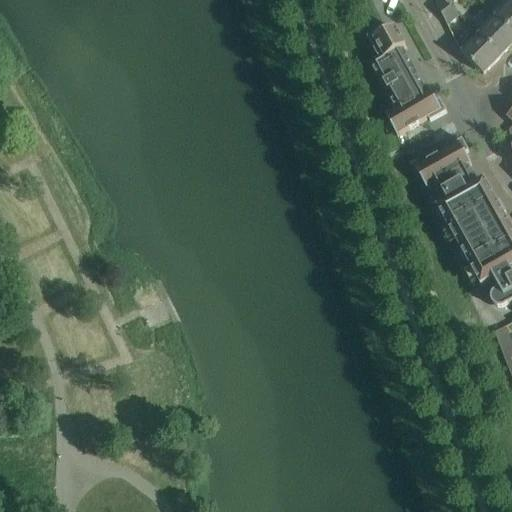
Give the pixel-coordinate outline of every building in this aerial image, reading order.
[(459,17),(449,8),(442,1),(437,6),(447,27),(459,17)] [(511,2),(497,19),(511,33),(511,2)] [(511,47),(511,33),(497,19),(480,37),(502,58),(511,47)] [(380,35),(369,41),(379,59),(369,64),(372,70),(372,71),(372,72),(373,71),(376,77),(376,78),(376,79),(377,78),(391,103),(390,103),(391,104),(395,110),(394,110),(395,112),(386,117),(398,138),(426,122),(429,121),(430,123),(447,114),(441,102),(437,104),(431,93),(427,94),(424,88),(425,87),(423,85),(423,86),(419,80),(420,79),(418,76),(417,76),(414,70),(415,70),(413,66),(412,66),(408,61),(409,60),(408,58),(407,58),(403,52),(407,50),(404,45),(398,35),(399,35),(396,30),(387,35),(382,38),(380,35)] [(502,58),(480,37),(462,55),(484,76),(502,58)] [(509,308),(511,306),(511,245),(508,238),(511,235),(511,229),(510,226),(505,218),(502,211),(500,209),(494,213),(486,199),(493,196),(491,193),(492,193),(488,187),(485,182),(478,186),(476,182),(477,182),(476,180),(475,180),(472,174),(473,174),(472,171),(471,172),(469,169),(472,167),(465,155),(469,153),(463,142),(446,151),(447,153),(416,171),(428,192),(433,189),(434,190),(433,191),(434,192),(435,191),(438,197),(437,197),(438,198),(442,203),(441,204),(441,205),(442,204),(443,206),(437,209),(438,210),(442,208),(448,218),(444,221),(453,238),(457,236),(469,257),(465,260),(475,277),(479,275),(485,285),(481,287),(482,289),(494,282),(509,308)] [(505,362),(511,358),(511,341),(508,330),(496,336),(505,362)]
